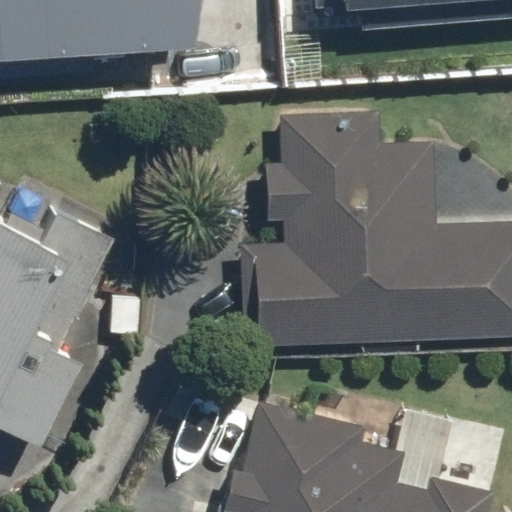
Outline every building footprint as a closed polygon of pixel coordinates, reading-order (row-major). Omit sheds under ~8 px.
[(0,0),(0,59),(135,53),(135,39),(202,36),(200,0),(0,0)] [(511,0),(303,0),(305,24),(511,9),(511,0)] [(228,238),(232,342),(511,329),(511,210),(428,215),(425,131),(375,134),(373,101),(272,105),(274,152),(253,152),(257,236),(228,238)] [(0,178),(0,419),(31,435),(74,349),(57,341),(111,233),(0,178)] [(218,459),(205,511),(477,511),(484,481),(435,470),(448,413),(394,401),(384,441),(354,434),(358,418),(249,393),(233,462),(218,459)]
